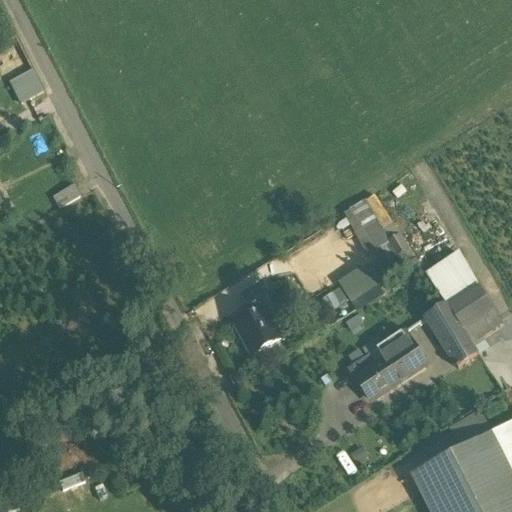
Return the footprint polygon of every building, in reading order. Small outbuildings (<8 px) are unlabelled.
[(23,104),(43,94),(33,73),(13,83),(23,104)] [(73,186),(52,199),(59,210),(80,198),(73,186)] [(400,237),(388,245),(397,258),(409,250),(400,237)] [(461,257),(428,279),(447,307),(446,307),(450,312),(481,292),(461,257)] [(344,320),(386,292),(369,267),(327,295),(344,320)] [(262,283),(241,295),(248,309),(270,296),(262,283)] [(481,292),(450,312),(463,333),(494,313),(481,292)] [(270,296),(248,309),(254,318),(236,328),(252,358),(282,341),(266,311),(275,306),(270,296)] [(450,312),(446,307),(426,321),(458,371),(462,369),(461,367),(478,356),(470,343),(463,333),(450,312)] [(494,313),(463,333),(470,343),(501,324),(494,313)] [(410,346),(385,362),(400,386),(425,370),(410,346)] [(370,358),(351,370),(358,380),(376,368),(370,358)] [(376,368),(358,380),(373,403),(400,386),(385,362),(376,368)] [(461,443),(492,424),(484,410),(452,428),(461,443)] [(511,511),(511,424),(411,476),(429,511),(511,511)]
